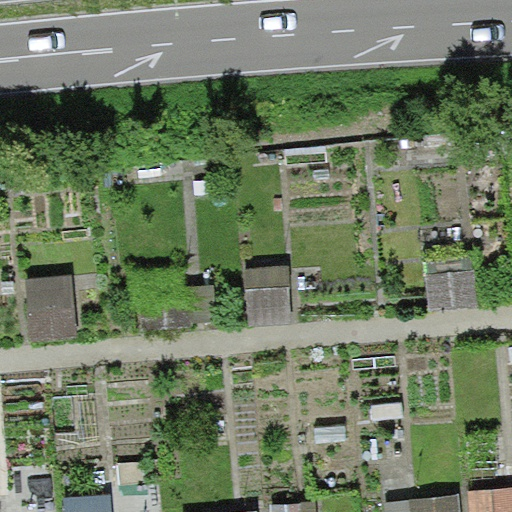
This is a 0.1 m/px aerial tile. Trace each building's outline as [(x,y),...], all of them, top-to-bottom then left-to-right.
[(325,152),(284,153),(284,163),(325,163),(325,152)] [(472,249),(424,253),(429,307),(477,303),(472,249)] [(290,266),(242,268),(244,319),(292,317),(290,266)] [(137,295),(138,329),(191,327),(192,322),(200,321),(213,321),(211,285),(197,286),(189,286),(189,293),(137,295)] [(77,303),(28,306),(30,339),(79,336),(77,303)] [(511,511),(511,486),(470,490),(471,511),(511,511)] [(459,511),(458,494),(383,501),(383,511),(459,511)] [(316,511),(316,503),(271,504),(271,511),(316,511)]
